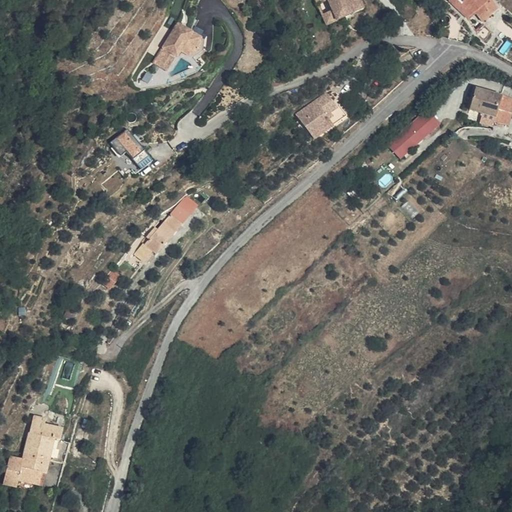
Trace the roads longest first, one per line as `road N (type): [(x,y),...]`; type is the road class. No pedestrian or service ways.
road 1 (unclassified): [(113,511),(151,386),(200,287),(450,46)]
road 2 (residential): [(274,88),(392,37),(450,46)]
road 3 (residential): [(274,88),(201,133),(187,126),(197,112)]
